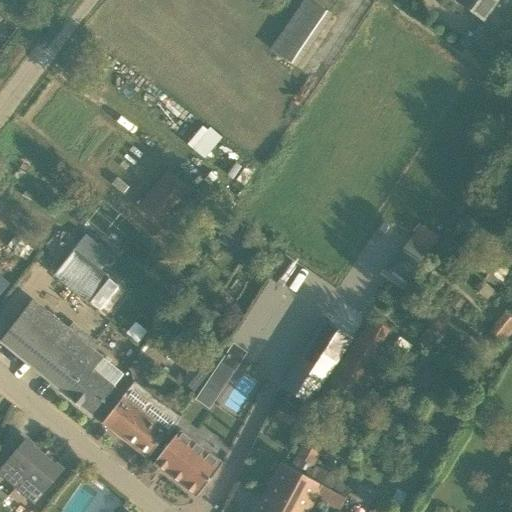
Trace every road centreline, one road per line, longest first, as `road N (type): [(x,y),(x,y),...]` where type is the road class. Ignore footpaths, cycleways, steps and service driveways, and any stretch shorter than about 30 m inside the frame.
road 1 (unclassified): [(159,511),(0,376)]
road 2 (unclassified): [(0,119),(92,0)]
